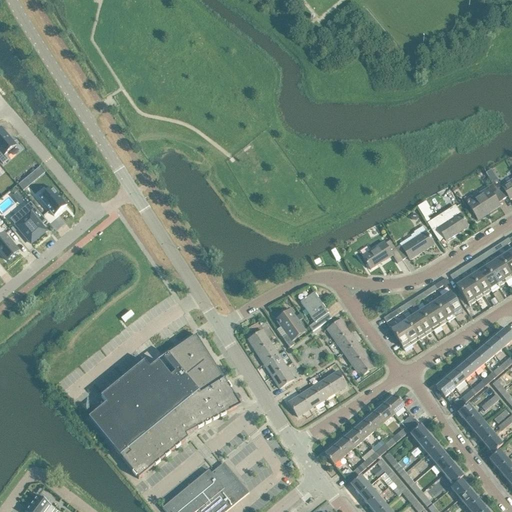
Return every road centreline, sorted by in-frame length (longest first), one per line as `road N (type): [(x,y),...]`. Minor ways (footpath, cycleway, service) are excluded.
road 1 (unclassified): [(130,186),(13,0)]
road 2 (residential): [(509,511),(406,372)]
road 3 (unclassified): [(218,327),(130,186)]
road 4 (residential): [(373,282),(425,275),(511,222)]
road 5 (residential): [(1,104),(95,216)]
road 6 (unclassified): [(293,445),(218,327)]
road 7 (residential): [(293,445),(401,375)]
road 8 (residential): [(218,327),(299,282),(332,277)]
road 9 (residential): [(406,372),(511,306)]
road 10 (residential): [(95,216),(0,295)]
